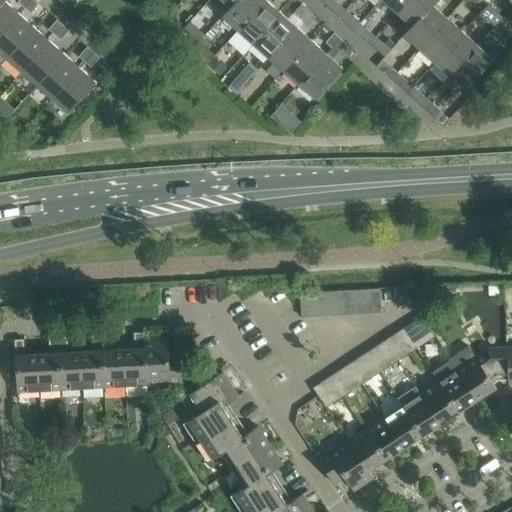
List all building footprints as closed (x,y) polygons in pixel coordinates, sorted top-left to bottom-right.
[(20,0),(18,3),(24,8),(31,0),(20,0)] [(32,0),(31,0),(24,8),(30,14),(38,4),(32,0)] [(69,0),(57,0),(70,11),(75,5),(69,0)] [(221,0),(230,7),(231,8),(237,0),(221,0)] [(237,0),(231,8),(230,7),(222,17),(238,31),(265,0),(264,0),(237,0)] [(280,14),(265,0),(238,31),(253,44),(280,14)] [(331,0),(326,0),(323,3),(339,17),(344,11),(331,0)] [(381,0),(397,13),(408,0),(381,0)] [(408,0),(397,13),(411,26),(412,27),(431,5),(432,6),(437,0),(408,0)] [(0,4),(0,35),(19,14),(4,1),(3,1),(0,4)] [(309,12),(302,5),(293,15),(301,21),(309,12)] [(412,27),(411,26),(403,35),(419,50),(447,19),(432,6),(431,5),(412,27)] [(344,11),(339,17),(354,30),(359,25),(344,11)] [(309,12),(301,21),(307,27),(315,17),(309,12)] [(19,14),(0,35),(0,53),(6,59),(34,28),(19,14)] [(296,27),(280,14),(253,44),(268,58),(296,27)] [(447,19),(419,50),(434,63),(462,32),(447,19)] [(48,30),(54,36),(63,26),(57,21),(48,30)] [(359,25),(354,30),(369,44),(374,38),(359,25)] [(63,26),(54,36),(60,41),(68,32),(63,26)] [(296,27),(268,58),(283,72),(311,41),(296,27)] [(34,28),(6,59),(22,72),(49,42),(34,28)] [(462,32),(434,63),(449,77),(477,46),(462,32)] [(325,43),(331,49),(340,39),(334,34),(325,43)] [(374,38),(369,44),(384,58),(390,52),(374,38)] [(340,39),(331,49),(337,54),(346,45),(340,39)] [(311,41),(283,72),(299,85),(326,55),(311,41)] [(49,42),(22,72),(37,86),(64,55),(49,42)] [(477,46),(449,77),(465,91),(493,60),(477,46)] [(93,53),(87,48),(79,57),(85,63),(93,53)] [(85,63),(91,68),(99,59),(93,53),(85,63)] [(64,55),(37,86),(52,100),(80,69),(64,55)] [(326,55),(299,85),(315,100),(342,69),(326,55)] [(215,58),(208,66),(220,76),(227,69),(215,58)] [(376,67),(392,80),(397,74),(382,61),(376,67)] [(249,62),(227,87),(236,94),(258,70),(249,62)] [(80,69),(52,100),(68,114),(96,83),(80,69)] [(397,74),(392,80),(407,94),(412,88),(397,74)] [(412,88),(407,94),(422,108),(428,102),(412,88)] [(428,102),(422,108),(437,121),(443,115),(428,102)] [(281,106),(271,118),(277,123),(287,111),(281,106)] [(380,289),(360,290),(361,314),(382,313),(380,289)] [(360,290),(340,292),(342,316),(361,314),(360,290)] [(340,292),(321,293),(322,317),(342,316),(340,292)] [(322,317),(321,293),(300,294),(302,318),(322,317)] [(422,317),(403,329),(417,349),(435,337),(422,317)] [(403,329),(385,341),(399,360),(417,349),(403,329)] [(144,339),(144,332),(134,333),(134,341),(138,344),(144,343),(144,339)] [(111,334),(102,335),(102,346),(109,345),(112,342),(111,334)] [(102,346),(102,335),(92,335),(93,343),(96,346),(102,346)] [(59,348),(59,337),(49,338),(49,346),(53,349),(59,348)] [(68,337),(59,337),(59,348),(66,348),(69,345),(68,337)] [(144,339),(144,343),(144,348),(145,348),(147,385),(183,383),(181,354),(169,354),(168,338),(144,339)] [(25,339),(14,340),(15,351),(22,350),(25,347),(25,339)] [(385,341),(367,352),(381,372),(399,360),(385,341)] [(144,348),(124,349),(126,386),(147,385),(145,348),(144,348)] [(487,349),(456,369),(476,400),(496,388),(490,379),(496,375),(508,374),(507,348),(487,349)] [(124,349),(102,350),(105,388),(126,386),(124,349)] [(102,350),(81,352),(83,389),(105,388),(102,350)] [(81,352),(59,353),(61,390),(83,389),(81,352)] [(367,352),(349,364),(362,384),(381,372),(367,352)] [(59,353),(38,354),(40,391),(61,390),(59,353)] [(40,391),(38,354),(15,356),(17,393),(40,391)] [(349,364),(331,376),(344,396),(362,384),(349,364)] [(456,369),(438,381),(458,412),(476,400),(456,369)] [(201,412),(188,421),(200,439),(231,419),(223,406),(227,403),(228,404),(228,403),(239,397),(223,372),(190,394),(201,412)] [(344,396),(331,376),(313,388),(317,395),(326,408),(344,396)] [(438,381),(420,393),(440,424),(458,412),(438,381)] [(420,393),(402,405),(422,436),(440,424),(420,393)] [(402,405),(384,417),(404,448),(422,436),(402,405)] [(384,417),(365,429),(386,460),(404,448),(384,417)] [(231,419),(200,439),(213,459),(226,450),(238,467),(270,445),(258,426),(243,437),(231,418),(231,419)] [(365,429),(348,440),(368,472),(369,471),(386,460),(365,429)] [(368,472),(348,440),(318,460),(334,484),(345,478),(354,491),(374,478),(369,471),(368,472)] [(268,475),(273,471),(283,464),(270,445),(238,467),(249,484),(235,493),(248,511),(279,492),(268,475)] [(248,511),(247,511),(314,511),(303,494),(287,504),(279,492),(248,511)]
